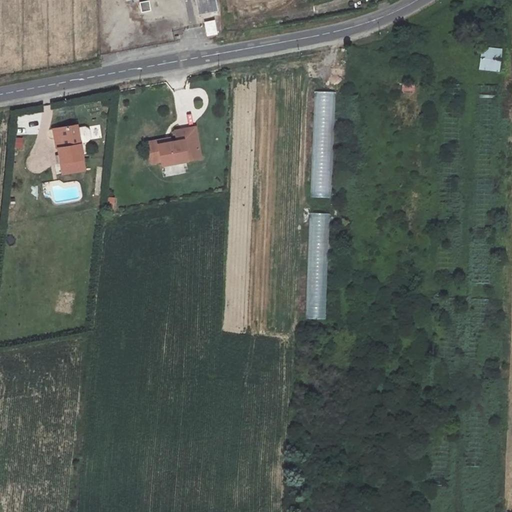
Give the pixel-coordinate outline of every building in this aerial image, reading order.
[(150,10),(148,0),(139,2),(141,12),(150,10)] [(217,10),(215,0),(194,0),(197,15),(217,10)] [(216,33),(213,20),(204,22),(207,35),(216,33)] [(498,60),(499,50),(482,48),(481,58),(498,60)] [(497,71),(499,60),(498,60),(481,58),(480,69),(497,71)] [(412,92),(413,85),(403,84),(402,92),(412,92)] [(76,124),(56,128),(59,147),(57,147),(59,162),(60,162),(81,159),(82,158),(79,142),(77,128),(76,124)] [(84,127),(77,128),(79,142),(87,140),(88,139),(89,136),(88,130),(86,128),(84,127)] [(186,160),(184,150),(198,148),(194,127),(174,131),(176,140),(170,142),(158,144),(157,140),(147,142),(149,155),(159,154),(160,161),(161,165),(186,160)] [(200,158),(198,148),(184,150),(186,160),(200,158)] [(160,161),(159,154),(149,155),(151,162),(160,161)] [(81,159),(60,162),(61,168),(82,165),(81,159)]
